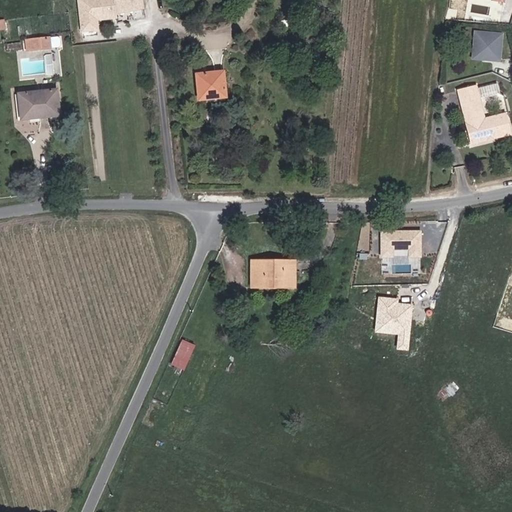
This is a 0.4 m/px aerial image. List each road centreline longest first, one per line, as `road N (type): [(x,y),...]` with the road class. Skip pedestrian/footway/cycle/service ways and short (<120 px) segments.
road 1 (unclassified): [(224,207),(86,511)]
road 2 (unclassified): [(224,207),(424,207),(511,192)]
road 3 (unclassified): [(0,213),(224,207)]
road 4 (unknown): [(173,206),(151,33)]
